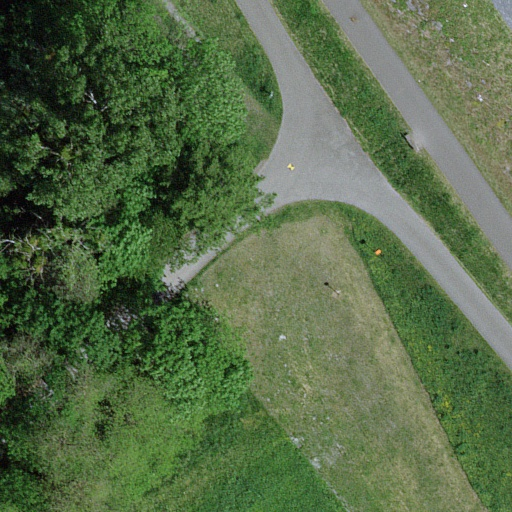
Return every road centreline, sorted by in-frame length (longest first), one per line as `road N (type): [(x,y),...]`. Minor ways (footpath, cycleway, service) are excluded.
road 1 (track): [(0,445),(254,200),(335,148)]
road 2 (track): [(350,0),(511,241)]
road 3 (track): [(335,148),(511,342)]
road 4 (track): [(335,148),(250,0)]
